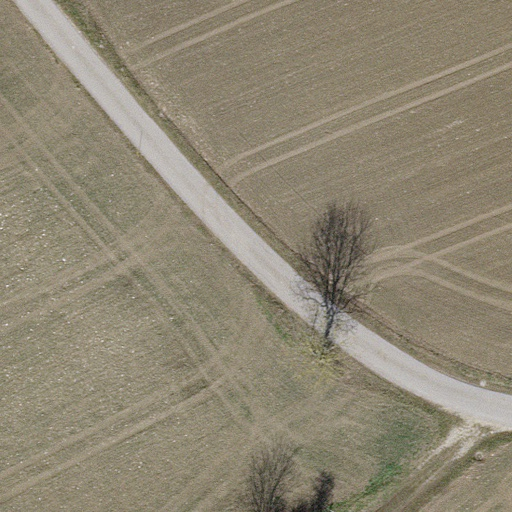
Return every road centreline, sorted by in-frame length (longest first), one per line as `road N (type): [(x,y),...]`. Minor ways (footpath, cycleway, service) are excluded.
road 1 (unclassified): [(34,0),(183,165),(317,287),(399,341),(511,380)]
road 2 (track): [(464,369),(454,496),(439,511)]
